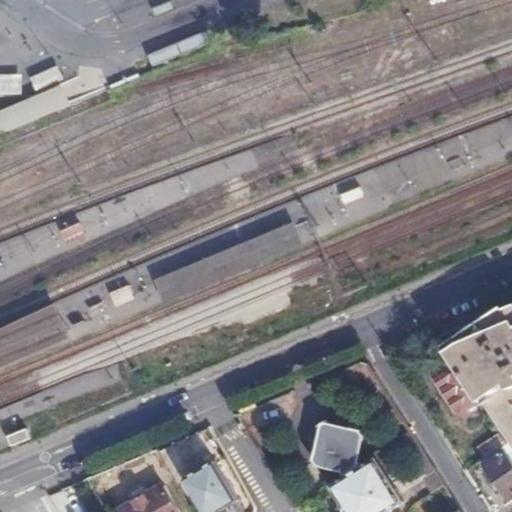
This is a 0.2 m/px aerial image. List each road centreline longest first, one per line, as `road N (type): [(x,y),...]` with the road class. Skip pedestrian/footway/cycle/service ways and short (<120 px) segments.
road 1 (tertiary): [(366,326),(0,485)]
road 2 (residential): [(366,326),(479,511)]
road 3 (tertiary): [(511,266),(366,326)]
